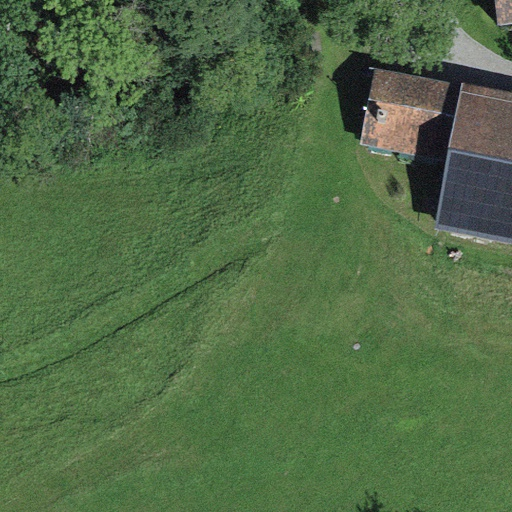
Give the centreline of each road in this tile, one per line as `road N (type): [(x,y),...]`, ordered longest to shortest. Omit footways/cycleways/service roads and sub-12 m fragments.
road 1 (track): [(306,173),(275,213),(225,255),(91,333),(0,371)]
road 2 (track): [(306,173),(355,60),(446,12)]
